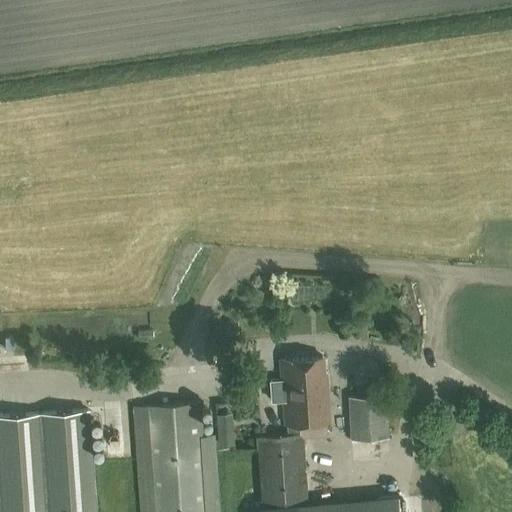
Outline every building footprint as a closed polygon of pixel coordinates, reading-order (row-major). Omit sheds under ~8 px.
[(20,347),(16,333),(2,337),(6,350),(20,347)] [(288,433),(259,435),(261,477),(305,474),(302,438),(302,432),(299,432),(299,422),(326,420),(328,420),(325,371),(323,371),(321,355),(280,358),(281,379),(270,380),(272,400),(283,399),(285,423),(287,423),(288,433)] [(351,437),(389,435),(387,394),(349,396),(351,437)] [(151,511),(208,511),(200,400),(144,404),(151,511)] [(0,511),(94,511),(88,409),(0,414),(0,511)] [(307,502),(263,505),(263,511),(398,511),(398,495),(377,497),(307,502)]
